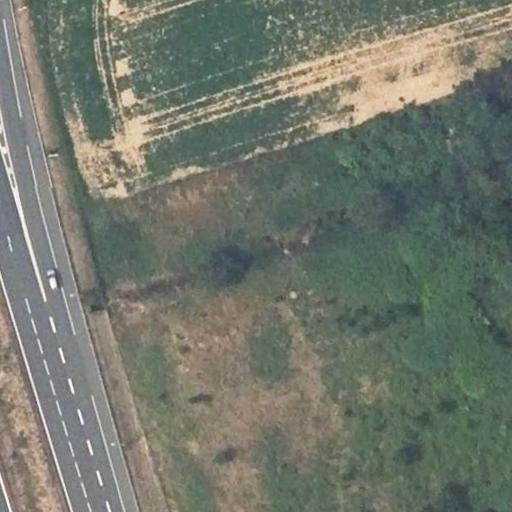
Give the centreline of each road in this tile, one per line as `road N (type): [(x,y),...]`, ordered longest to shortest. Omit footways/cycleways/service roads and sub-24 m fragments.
road 1 (motorway): [(105,511),(0,89)]
road 2 (motorway): [(94,511),(0,203)]
